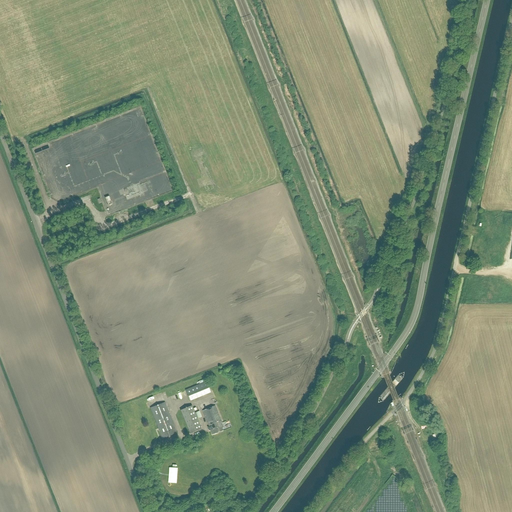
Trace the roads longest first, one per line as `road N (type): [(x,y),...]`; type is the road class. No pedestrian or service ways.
road 1 (secondary): [(271,511),(416,311),(486,0)]
road 2 (unclassified): [(306,511),(400,405),(434,350),(511,19)]
road 3 (unclassified): [(147,511),(0,132)]
